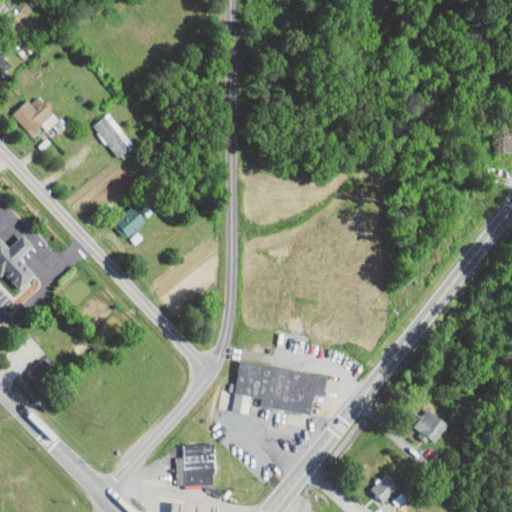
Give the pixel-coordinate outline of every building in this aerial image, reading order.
[(3,106),(20,129),(33,120),(35,124),(48,114),(29,87),(3,106)] [(121,142),(102,106),(84,116),(103,152),(121,142)] [(136,216),(127,203),(108,216),(118,229),(136,216)] [(0,241),(6,247),(21,233),(32,246),(19,259),(33,274),(17,289),(2,273),(0,274),(0,241)] [(17,367),(33,384),(52,367),(36,350),(17,367)] [(239,361),(326,376),(322,396),(312,394),(309,414),(259,406),(261,397),(234,393),(239,361)] [(424,435),(437,417),(417,402),(404,420),(424,435)] [(180,445),(216,443),(217,474),(214,475),(214,485),(176,486),(175,458),(181,458),(180,445)] [(375,496),(388,478),(374,468),(361,486),(375,496)] [(168,511),(169,502),(214,507),(213,511),(168,511)]
